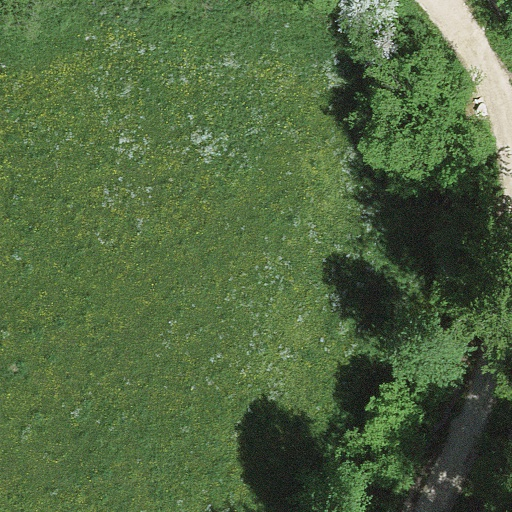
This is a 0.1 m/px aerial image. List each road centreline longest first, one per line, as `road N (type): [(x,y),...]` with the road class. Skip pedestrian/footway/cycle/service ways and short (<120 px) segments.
road 1 (track): [(511,275),(495,359),(433,511)]
road 2 (track): [(449,0),(482,45),(511,144)]
